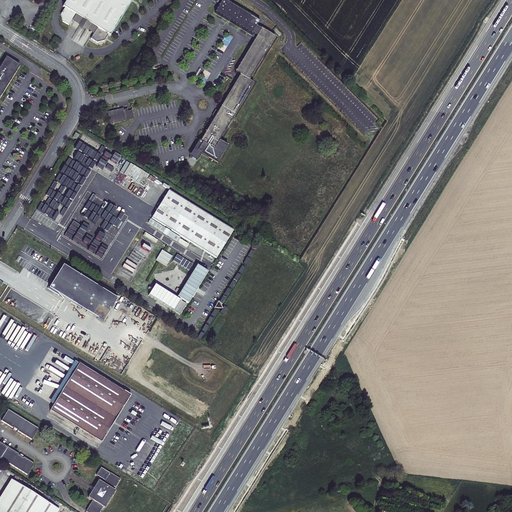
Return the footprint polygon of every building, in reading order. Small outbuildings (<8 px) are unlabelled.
[(72,21),(76,15),(97,28),(93,35),(91,39),(97,43),(104,41),(108,35),(110,36),(132,0),(66,0),(63,7),(65,8),(61,14),(63,22),(69,26),(72,21)] [(194,149),(196,150),(201,154),(218,163),(228,146),(219,141),(238,110),(254,83),(249,81),(275,37),(261,29),(257,27),(260,22),(223,0),(222,0),(215,13),(252,35),(252,34),(256,37),(235,72),(240,75),(217,113),(216,113),(215,113),(214,115),(215,116),(200,142),(199,141),(194,149)] [(93,35),(97,28),(76,15),(72,21),(78,25),(81,31),(87,31),(93,35)] [(0,97),(20,66),(6,57),(0,66),(0,97)] [(108,113),(111,124),(126,121),(125,120),(129,119),(129,120),(134,119),(132,111),(128,112),(127,110),(123,110),(123,109),(108,113)] [(201,154),(196,150),(194,149),(190,157),(197,161),(198,159),(201,154)] [(152,218),(216,258),(233,231),(169,191),(157,210),(152,218)] [(95,212),(99,205),(95,203),(91,210),(95,212)] [(102,205),(96,216),(100,218),(107,208),(102,205)] [(109,210),(100,226),(104,228),(113,212),(109,210)] [(114,215),(107,228),(112,231),(119,217),(114,215)] [(120,232),(125,235),(132,225),(127,222),(125,225),(120,222),(114,233),(118,235),(120,232)] [(87,235),(92,227),(88,225),(83,233),(87,235)] [(128,237),(132,240),(139,229),(134,226),(128,237)] [(144,233),(143,236),(156,243),(151,254),(154,256),(161,241),(144,233)] [(140,236),(118,275),(128,281),(136,268),(139,270),(154,244),(140,236)] [(174,257),(171,262),(187,271),(189,267),(174,257)] [(177,297),(188,304),(208,272),(197,265),(177,297)] [(49,289),(103,322),(117,300),(63,266),(54,280),(49,289)] [(156,276),(157,281),(179,275),(178,271),(156,276)] [(149,296),(180,315),(186,305),(155,286),(149,296)] [(49,402),(53,405),(79,364),(75,361),(58,389),(49,402)] [(50,411),(101,443),(130,396),(79,364),(53,405),(50,411)] [(17,431),(31,440),(38,429),(8,410),(1,421),(13,428),(13,427),(16,429),(18,430),(17,431)] [(0,457),(27,475),(34,464),(24,457),(23,458),(18,455),(19,454),(0,442),(0,457)] [(116,492),(123,481),(95,464),(89,475),(97,480),(99,477),(108,482),(106,486),(102,483),(97,489),(95,493),(91,500),(96,502),(95,504),(82,497),(76,505),(87,511),(104,511),(106,509),(108,510),(118,493),(116,492)] [(52,511),(62,511),(14,482),(12,485),(10,488),(14,491),(0,511),(42,511),(45,507),(52,511)] [(0,504),(0,511),(14,491),(10,488),(0,504)]
